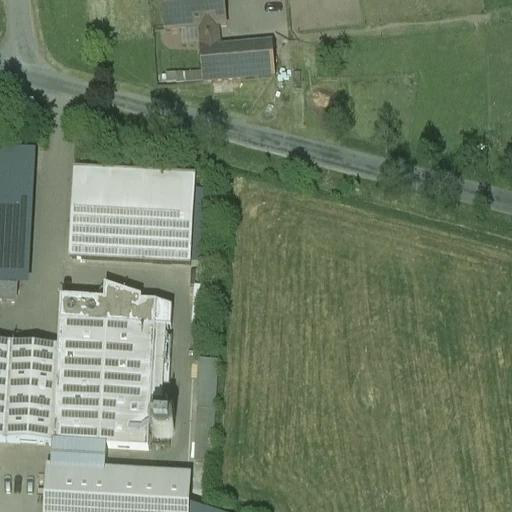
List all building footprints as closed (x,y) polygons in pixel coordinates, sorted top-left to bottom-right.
[(223,0),(163,0),(166,32),(200,29),(202,51),(220,50),(218,28),(226,27),(223,0)] [(202,51),(201,51),(204,86),(276,79),(273,45),(220,50),(202,51)] [(35,155),(0,154),(0,289),(30,290),(35,155)] [(195,187),(76,181),(71,260),(191,267),(195,187)] [(215,413),(199,413),(196,464),(211,465),(215,413)] [(174,436),(175,431),(174,427),(171,424),(168,422),(167,421),(164,421),(160,422),(158,423),(156,424),(156,425),(154,428),(153,432),(154,436),(157,439),(160,442),(164,442),(168,441),(172,439),(174,436)] [(188,511),(190,483),(49,475),(46,511),(188,511)]
